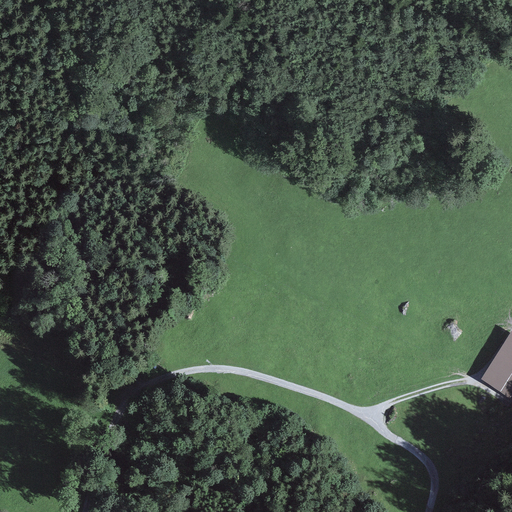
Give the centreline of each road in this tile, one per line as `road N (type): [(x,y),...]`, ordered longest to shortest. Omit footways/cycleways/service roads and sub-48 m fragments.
road 1 (track): [(115,420),(130,398),(173,373),(258,374),(367,415),(419,454),(435,479),(429,507)]
road 2 (track): [(367,415),(476,377),(511,334)]
road 3 (track): [(115,420),(251,511)]
